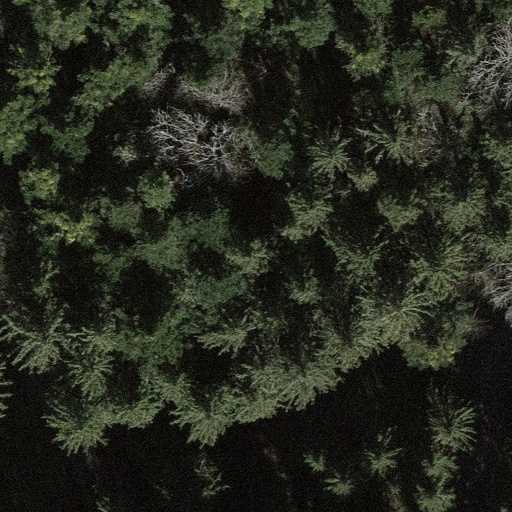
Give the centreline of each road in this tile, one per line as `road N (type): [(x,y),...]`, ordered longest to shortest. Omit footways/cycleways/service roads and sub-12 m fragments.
road 1 (track): [(0,290),(108,511)]
road 2 (track): [(459,511),(456,465),(511,331)]
